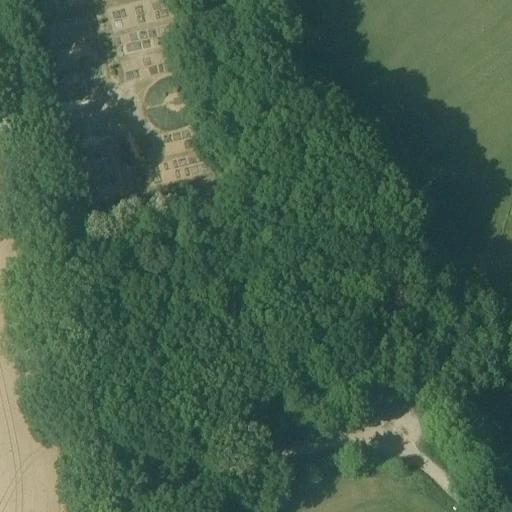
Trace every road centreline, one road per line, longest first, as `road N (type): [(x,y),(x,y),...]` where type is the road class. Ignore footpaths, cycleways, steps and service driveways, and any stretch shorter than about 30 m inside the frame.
road 1 (track): [(23,209),(68,408),(90,449),(145,490)]
road 2 (track): [(343,441),(390,397),(511,327)]
road 3 (track): [(145,490),(343,441)]
road 4 (track): [(343,441),(401,457),(477,511)]
